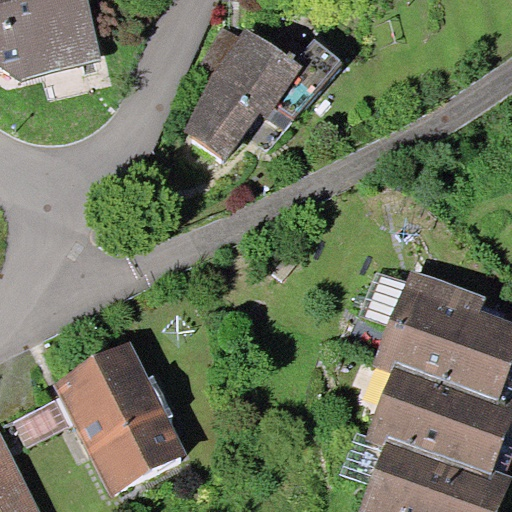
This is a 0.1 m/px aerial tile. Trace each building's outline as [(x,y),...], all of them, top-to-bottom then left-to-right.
[(89,0),(0,0),(0,98),(108,72),(89,0)] [(251,26),(177,130),(227,165),(262,116),(284,133),(339,57),(312,38),(297,59),(251,26)] [(511,422),(511,328),(415,294),(384,381),(398,386),(511,425),(511,422)] [(140,356),(57,396),(112,511),(130,511),(200,479),(140,356)] [(384,468),(499,508),(511,471),(511,425),(398,386),(370,463),(384,468)] [(76,511),(34,425),(0,442),(0,511),(76,511)] [(384,468),(368,511),(509,511),(499,508),(384,468)]
